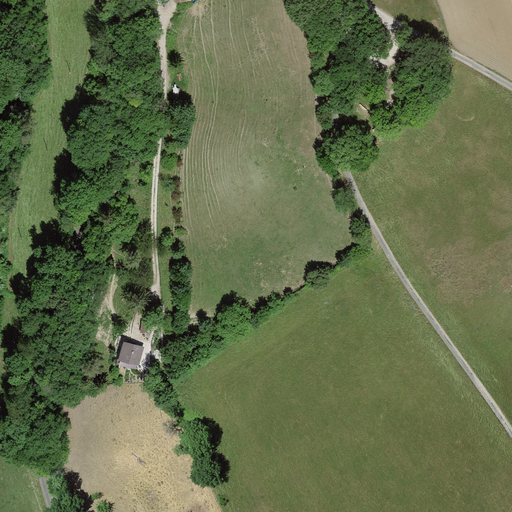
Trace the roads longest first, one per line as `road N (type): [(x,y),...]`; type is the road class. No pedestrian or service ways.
road 1 (unclassified): [(127,0),(88,234),(37,432),(51,511)]
road 2 (residential): [(511,433),(395,265),(349,178),(334,108),(332,0)]
road 3 (track): [(143,0),(159,25),(161,63),(150,229),(156,292)]
road 4 (residential): [(357,0),(511,87)]
